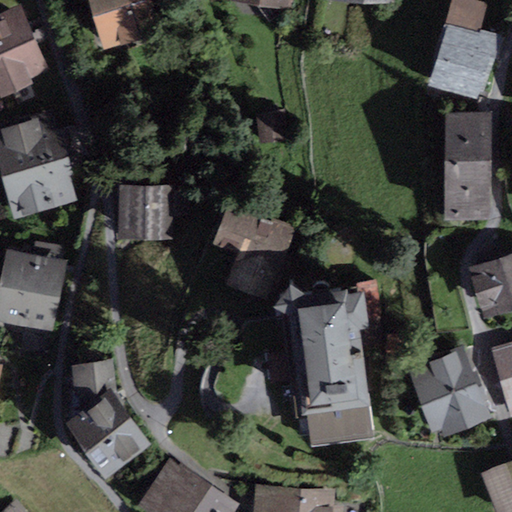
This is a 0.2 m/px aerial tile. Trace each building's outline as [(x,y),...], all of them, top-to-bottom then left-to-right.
[(99,0),(110,36),(153,24),(146,0),(99,0)] [(475,0),(453,0),(448,20),(478,29),(486,3),(475,0)] [(38,62),(17,12),(0,19),(0,85),(27,74),(24,69),(38,62)] [(454,90),(470,95),(478,71),(486,74),(494,49),(478,44),(482,31),(478,29),(448,20),(444,35),(451,38),(439,75),(448,78),(446,85),(454,88),(454,90)] [(265,136),(284,134),(281,113),(262,115),(265,136)] [(1,127),(21,206),(70,193),(63,165),(69,163),(65,147),(59,149),(49,114),(1,127)] [(489,208),(491,163),(485,163),(485,118),(455,118),(454,208),(489,208)] [(126,186),(125,227),(167,228),(167,210),(188,211),(188,191),(171,191),(171,188),(126,186)] [(235,206),(224,236),(247,244),(243,256),(237,254),(230,271),(234,277),(266,289),(267,288),(274,290),(283,264),(288,266),(293,254),(279,249),(288,226),(235,206)] [(15,254),(3,310),(47,319),(62,249),(40,244),(36,259),(15,254)] [(477,267),(488,303),(511,295),(511,255),(495,261),(492,250),(479,254),(483,265),(477,267)] [(310,418),(312,435),(372,427),(368,391),(364,391),(358,347),(362,347),(361,342),(368,341),(364,314),(379,312),(375,279),(357,281),(358,289),(343,291),(343,287),(330,288),(329,283),(324,280),(317,281),(313,285),(313,290),(304,292),(294,284),(294,280),(290,281),(291,284),(285,292),(281,293),(281,296),(285,296),(282,301),(298,414),(300,419),(310,418)] [(405,353),(405,335),(390,335),(390,353),(405,353)] [(511,345),(502,348),(511,390),(511,345)] [(442,423),(483,408),(479,395),(483,394),(475,374),(471,376),(461,349),(420,365),(442,423)] [(113,394),(110,360),(80,363),(83,390),(74,391),(74,417),(79,417),(110,460),(123,450),(128,457),(144,446),(139,439),(142,437),(130,421),(133,419),(121,402),(119,403),(113,394)] [(151,497),(172,511),(219,511),(226,502),(174,465),(151,497)] [(506,510),(511,507),(511,473),(509,465),(491,472),(506,510)] [(331,508),(332,495),(260,489),(258,511),(261,511),(338,511),(339,508),(331,508)] [(23,511),(14,501),(1,511),(23,511)]
